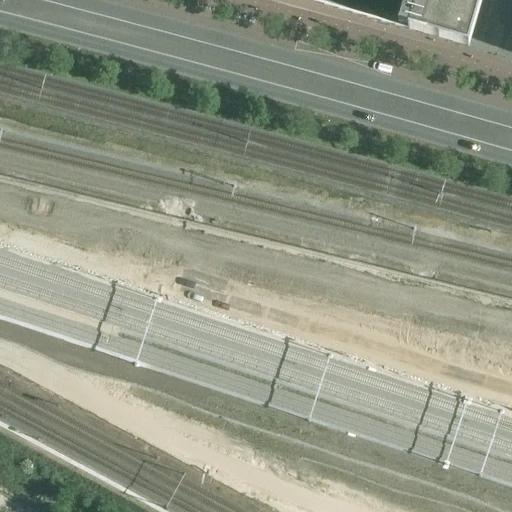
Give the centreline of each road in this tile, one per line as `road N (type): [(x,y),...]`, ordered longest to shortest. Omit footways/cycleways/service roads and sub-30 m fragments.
road 1 (primary): [(0,17),(511,154)]
road 2 (primary): [(511,125),(54,0)]
